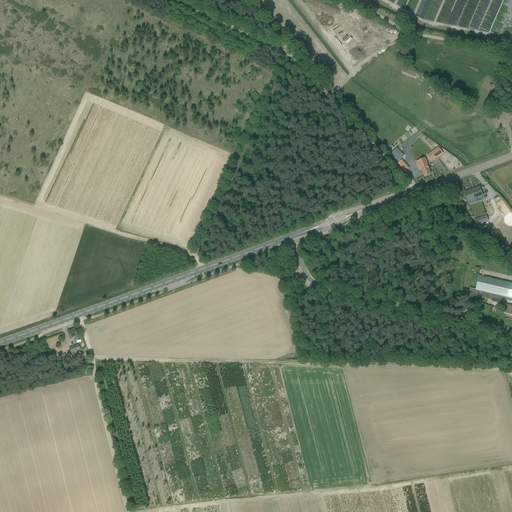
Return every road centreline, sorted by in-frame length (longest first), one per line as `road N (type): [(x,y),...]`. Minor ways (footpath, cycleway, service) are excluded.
road 1 (track): [(490,328),(501,366),(490,372),(92,359)]
road 2 (track): [(477,475),(150,511)]
road 3 (tertiary): [(0,343),(290,237)]
road 4 (unclassified): [(511,333),(323,288),(306,275),(290,237)]
road 5 (track): [(196,258),(289,53)]
road 6 (track): [(0,196),(186,252),(201,270)]
road 7 (track): [(127,511),(77,315)]
road 8 (track): [(289,53),(417,191)]
road 9 (track): [(348,0),(413,34),(511,59)]
road 10 (tertiary): [(366,209),(511,155)]
road 11 (track): [(289,53),(176,0)]
